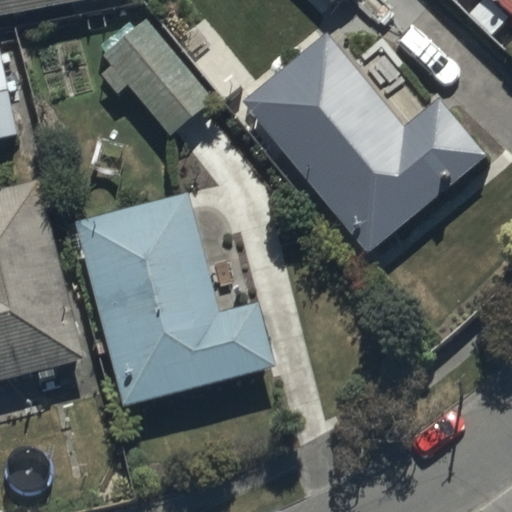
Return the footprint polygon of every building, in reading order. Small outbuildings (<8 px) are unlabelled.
[(0,0),(0,33),(138,9),(136,0),(0,0)] [(350,0),(311,0),(332,20),(350,0)] [(511,0),(469,0),(511,33),(511,0)] [(121,109),(130,101),(173,153),(220,114),(155,34),(108,72),(115,81),(104,89),(121,109)] [(331,51),(245,122),(373,278),(493,179),(442,117),(408,145),(331,51)] [(5,64),(0,64),(0,159),(22,155),(5,64)] [(45,198),(0,207),(0,398),(84,380),(45,198)] [(193,212),(77,241),(123,428),(280,389),(264,322),(223,332),(193,212)]
